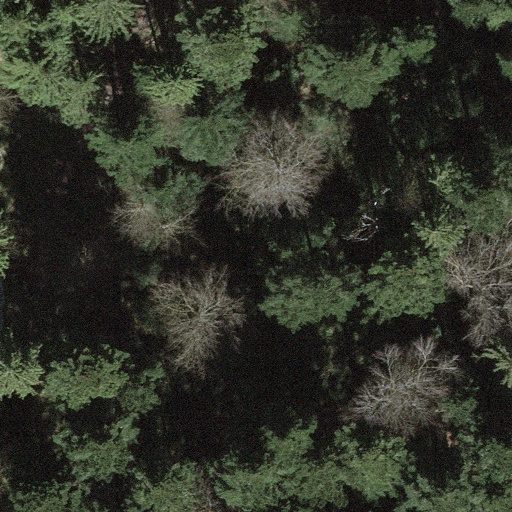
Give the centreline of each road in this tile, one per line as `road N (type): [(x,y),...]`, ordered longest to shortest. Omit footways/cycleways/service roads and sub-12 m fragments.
road 1 (track): [(0,34),(14,66),(33,183),(39,313),(0,434)]
road 2 (track): [(154,0),(61,188),(39,313)]
